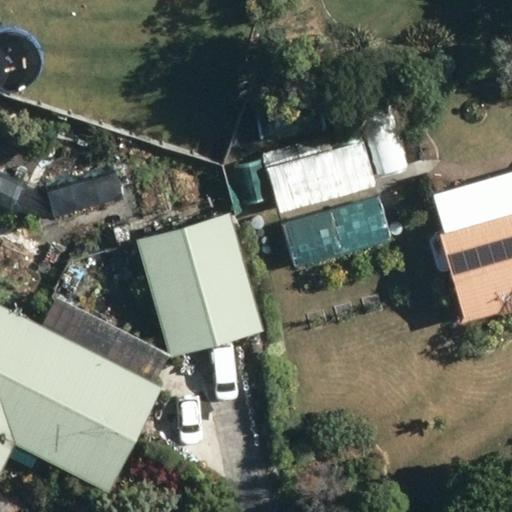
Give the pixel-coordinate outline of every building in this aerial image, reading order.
[(391,90),(355,103),(382,177),(418,164),(391,90)] [(357,141),(264,169),(276,211),(370,183),(357,141)] [(110,166),(44,186),(53,216),(119,196),(110,166)] [(511,169),(502,173),(511,206),(511,213),(438,235),(462,319),(511,304),(511,169)] [(0,206),(9,210),(22,183),(0,171),(0,206)] [(374,197),(282,223),(294,266),(386,240),(374,197)] [(225,215),(136,240),(168,354),(257,329),(225,215)] [(124,225),(98,233),(103,248),(129,240),(124,225)] [(98,304),(119,315),(126,300),(105,290),(98,304)] [(148,384),(164,352),(52,296),(36,328),(0,310),(0,457),(2,453),(26,464),(31,454),(103,489),(154,387),(148,384)] [(164,429),(154,445),(171,456),(182,440),(164,429)]
